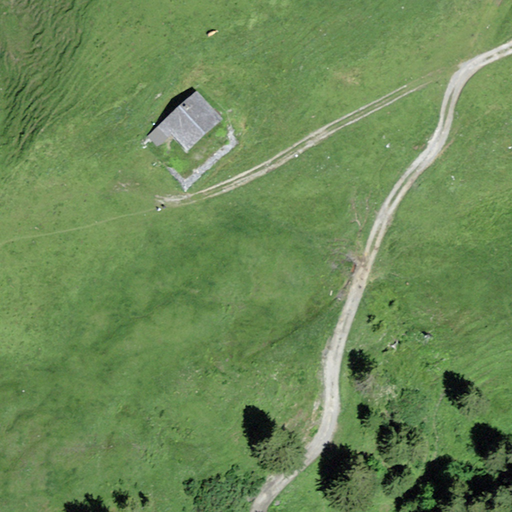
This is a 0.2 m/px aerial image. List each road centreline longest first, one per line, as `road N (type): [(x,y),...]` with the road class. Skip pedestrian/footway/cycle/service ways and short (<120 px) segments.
road 1 (track): [(258,511),(328,424),(334,352),(377,229),(441,134),(461,72),(511,47)]
road 2 (track): [(461,72),(439,73),(392,95),(201,195),(0,246)]
